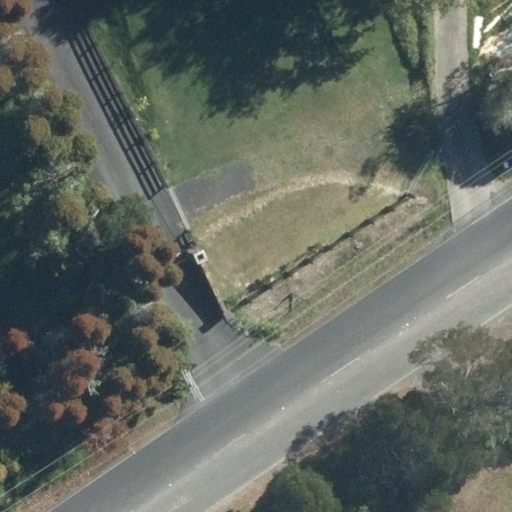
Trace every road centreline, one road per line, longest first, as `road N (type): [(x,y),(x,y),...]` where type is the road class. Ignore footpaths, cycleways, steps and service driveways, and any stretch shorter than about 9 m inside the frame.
road 1 (track): [(249,435),(41,0)]
road 2 (tertiary): [(136,511),(511,251)]
road 3 (track): [(507,254),(463,0)]
